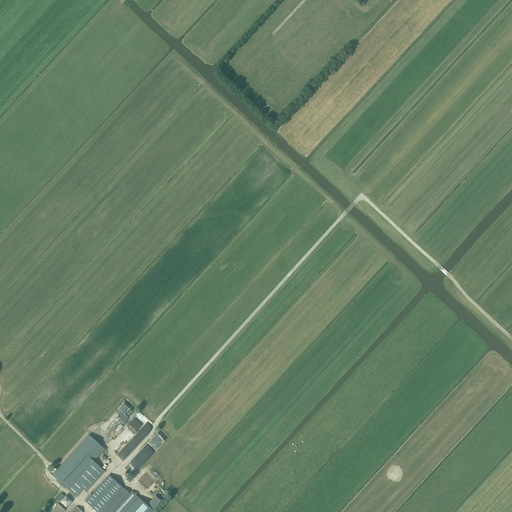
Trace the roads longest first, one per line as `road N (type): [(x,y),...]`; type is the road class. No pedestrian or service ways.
road 1 (track): [(66,511),(117,471),(343,215)]
road 2 (track): [(511,338),(361,196)]
